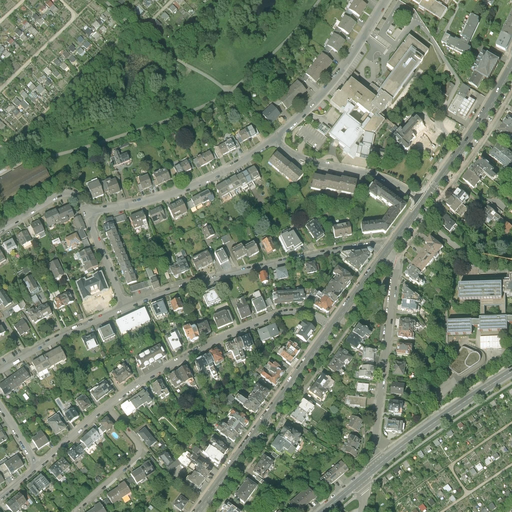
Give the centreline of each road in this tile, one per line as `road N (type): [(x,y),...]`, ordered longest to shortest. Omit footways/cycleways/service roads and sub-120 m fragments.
road 1 (residential): [(124,305),(363,245),(386,251)]
road 2 (residential): [(106,406),(218,338),(274,316),(309,314),(332,327)]
road 3 (primary): [(332,327),(197,511)]
road 4 (residential): [(386,251),(397,264),(378,464)]
road 5 (residential): [(275,138),(187,187),(86,212)]
road 6 (residential): [(385,0),(333,81),(275,138)]
road 7 (residential): [(275,138),(297,156),(374,174),(422,201)]
road 8 (secondary): [(378,464),(511,372)]
road 9 (primary): [(511,67),(422,201)]
road 10 (residential): [(106,406),(138,450),(72,511)]
road 11 (residential): [(0,371),(124,305)]
